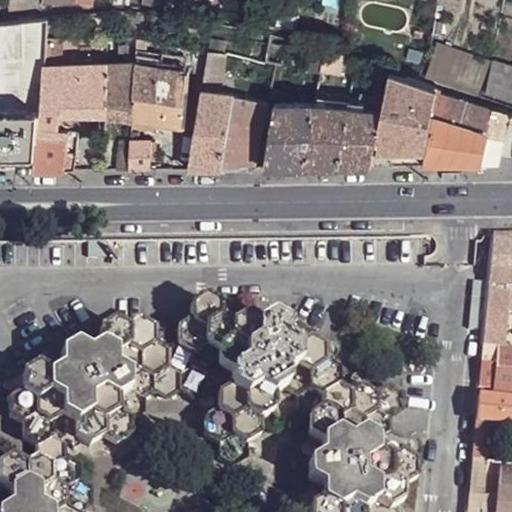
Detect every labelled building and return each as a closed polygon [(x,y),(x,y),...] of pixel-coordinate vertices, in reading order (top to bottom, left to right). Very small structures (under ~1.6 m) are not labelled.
[(39,0),(38,6),(67,11),(71,11),(73,0),(39,0)] [(138,0),(137,4),(166,8),(168,0),(138,0)] [(0,59),(45,59),(46,46),(49,17),(7,23),(0,23),(0,59)] [(272,33),(251,29),(246,56),(268,60),(272,33)] [(424,32),(415,31),(413,38),(422,40),(424,32)] [(274,62),(279,63),(284,35),(272,33),(268,60),(273,61),(274,62)] [(138,50),(199,60),(200,49),(139,37),(138,50)] [(481,88),(490,58),(436,41),(428,71),(481,88)] [(304,70),(320,72),(320,69),(323,47),(308,43),(304,70)] [(44,68),(61,66),(63,48),(46,46),(45,59),(44,68)] [(342,54),(323,47),(320,69),(338,73),(342,54)] [(200,49),(199,60),(208,62),(210,50),(200,49)] [(204,88),(221,90),(227,53),(210,50),(208,62),(204,88)] [(0,112),(41,112),(44,68),(45,59),(0,59),(0,112)] [(511,64),(492,59),(491,67),(511,73),(511,64)] [(107,113),(134,118),(138,60),(137,61),(108,62),(107,113)] [(153,121),(186,124),(192,69),(138,60),(134,118),(153,121)] [(61,114),(107,113),(108,62),(61,66),(44,68),(41,112),(41,115),(39,132),(62,132),(61,114)] [(511,97),(511,73),(491,67),(490,67),(487,90),(511,97)] [(381,108),(374,151),(426,151),(432,116),(437,86),(388,69),(381,108)] [(316,101),(318,82),(302,79),(298,102),(316,101)] [(491,104),(437,86),(432,116),(486,131),(491,104)] [(189,168),(223,167),(229,125),(235,94),(221,90),(204,88),(189,168)] [(235,94),(229,125),(261,126),(266,101),(235,94)] [(266,167),(305,166),(316,101),(298,102),(273,102),(266,167)] [(305,166),(340,166),(348,104),(316,101),(305,166)] [(340,166),(371,164),(374,151),(381,108),(348,104),(340,166)] [(0,155),(37,155),(39,132),(41,115),(41,112),(0,112),(0,155)] [(424,165),(479,164),(486,131),(432,116),(426,151),(424,165)] [(134,118),(133,125),(153,128),(153,121),(134,118)] [(261,126),(229,125),(223,167),(255,166),(261,126)] [(35,170),(65,169),(67,153),(70,132),(62,132),(39,132),(37,155),(35,170)] [(119,169),(130,169),(132,141),(121,140),(120,154),(119,154),(119,169)] [(130,169),(151,168),(151,141),(139,141),(132,141),(130,169)] [(76,154),(67,153),(65,169),(76,170),(76,154)] [(511,234),(492,235),(488,275),(511,276),(511,234)] [(511,276),(488,275),(487,285),(511,287),(511,276)] [(511,287),(487,285),(481,347),(496,348),(499,348),(501,327),(503,312),(503,303),(510,304),(510,312),(511,312),(511,287)] [(82,511),(92,507),(92,489),(78,483),(78,467),(65,460),(64,446),(76,439),(90,447),(103,439),(115,447),(129,438),(129,422),(142,417),(141,401),(153,394),(167,402),(179,394),(193,402),(207,392),(216,398),(217,413),(205,420),(204,438),(217,444),(218,460),(233,468),(246,459),(246,445),(260,436),(259,421),(271,414),(285,421),(297,414),(309,420),(308,437),(321,443),(321,457),(309,464),(309,482),(322,488),(322,503),(309,509),(309,511),(389,511),(389,510),(403,503),(403,486),(416,480),(416,462),(403,455),(403,441),(390,434),(389,420),(402,413),(402,395),(388,387),(376,396),(362,387),(350,396),(337,389),(337,373),(324,367),(324,352),(308,342),(297,351),(285,345),(285,329),(271,322),(258,328),(246,322),(231,331),(220,324),(220,307),(205,300),(191,309),(190,325),(177,330),(177,347),(167,353),(155,347),(155,331),(139,322),(129,328),(115,321),(100,331),(99,346),(89,353),(75,345),(61,354),(61,372),(49,377),(37,369),(22,378),(22,393),(9,401),(10,418),(23,425),(23,440),(37,447),(37,460),(25,467),(12,460),(0,466),(0,486),(10,492),(11,506),(0,511),(82,511)] [(481,347),(479,376),(488,378),(493,378),(496,348),(481,347)] [(493,378),(491,391),(511,393),(511,349),(510,349),(499,348),(496,348),(493,378)] [(479,376),(477,395),(486,395),(488,378),(479,376)] [(511,400),(476,397),(474,421),(488,423),(511,425),(511,400)] [(474,421),(471,460),(485,462),(487,433),(488,423),(474,421)] [(511,425),(488,423),(487,433),(511,435),(511,425)] [(485,462),(471,460),(465,511),(511,511),(511,469),(499,468),(496,501),(483,500),(486,474),(492,475),(494,463),(485,462)]
